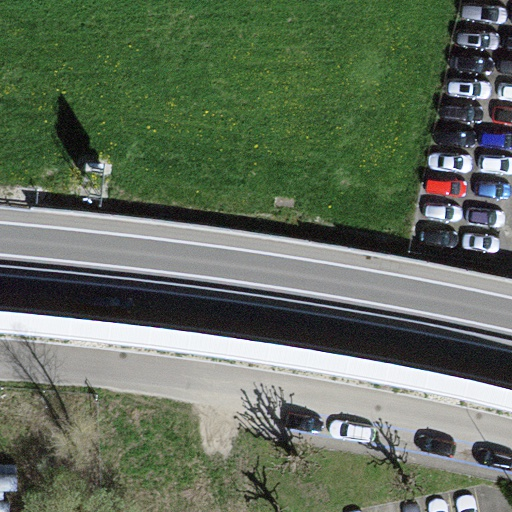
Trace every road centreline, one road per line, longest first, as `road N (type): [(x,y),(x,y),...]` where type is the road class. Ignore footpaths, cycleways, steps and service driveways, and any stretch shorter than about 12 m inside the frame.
road 1 (trunk): [(0,294),(161,310),(511,372)]
road 2 (trunk): [(511,313),(164,259),(0,245)]
road 3 (residential): [(511,430),(228,377)]
